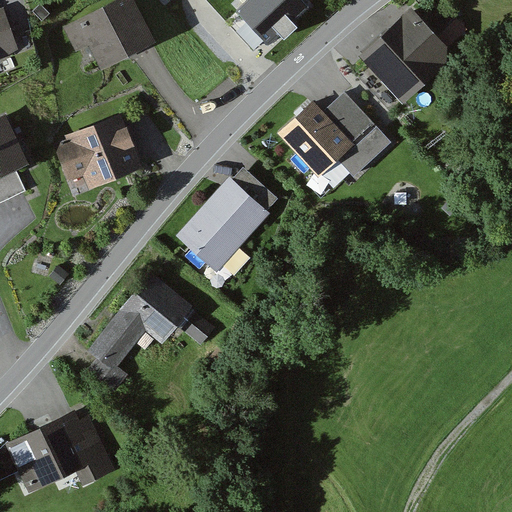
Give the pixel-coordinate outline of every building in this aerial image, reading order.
[(141,0),(121,0),(70,28),(83,51),(96,44),(113,74),(166,45),(141,0)] [(310,0),(242,0),(235,7),(268,45),(314,4),(310,0)] [(0,59),(25,50),(10,9),(0,13),(0,59)] [(417,10),(367,60),(413,106),(464,55),(458,48),(473,33),(458,18),(441,35),(417,10)] [(317,105),(284,138),(327,182),(343,166),(359,182),(399,143),(349,94),(327,115),(317,105)] [(14,115),(0,121),(0,185),(39,167),(14,115)] [(149,168),(126,115),(57,144),(79,197),(149,168)] [(244,165),(182,238),(224,272),(285,200),(244,165)] [(218,325),(154,275),(94,350),(103,357),(89,374),(117,396),(134,374),(125,367),(152,332),(170,346),(182,330),(202,345),(218,325)] [(80,413),(12,446),(36,495),(78,474),(86,490),(121,472),(104,437),(94,441),(80,413)]
